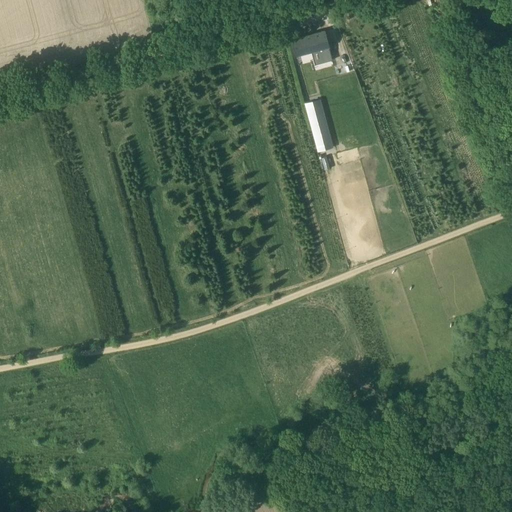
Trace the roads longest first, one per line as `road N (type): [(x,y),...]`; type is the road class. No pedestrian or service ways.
road 1 (track): [(0,369),(202,329),(511,212)]
road 2 (unclassified): [(0,97),(356,0)]
